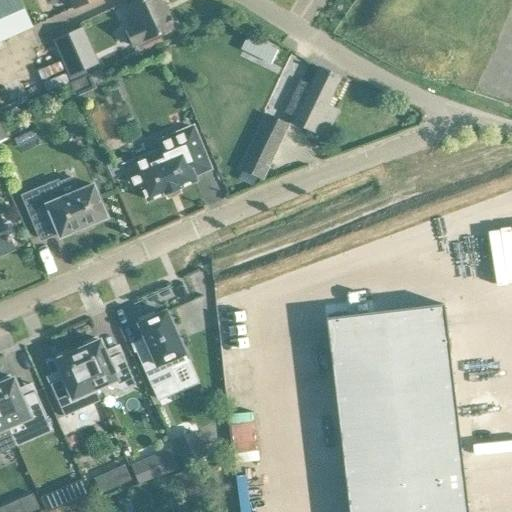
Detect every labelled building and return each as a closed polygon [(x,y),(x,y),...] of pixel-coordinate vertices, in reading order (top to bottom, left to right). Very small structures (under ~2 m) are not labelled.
[(0,0),(0,40),(32,27),(20,0),(0,0)] [(69,0),(73,9),(92,0),(69,0)] [(133,46),(175,27),(163,0),(137,0),(126,5),(135,25),(125,29),(133,46)] [(98,63),(82,27),(54,39),(70,76),(98,63)] [(267,48),(258,67),(267,71),(276,53),(267,48)] [(319,68),(310,86),(300,81),(285,112),(295,117),(294,121),(325,136),(337,111),(326,106),(340,78),(319,68)] [(37,91),(61,81),(57,72),(33,82),(37,91)] [(97,88),(90,74),(71,83),(77,97),(97,88)] [(161,74),(150,79),(155,90),(166,85),(161,74)] [(43,102),(65,95),(62,85),(40,93),(43,102)] [(240,169),(243,171),(239,179),(254,186),(258,178),(262,180),(288,125),(266,115),(240,169)] [(142,186),(148,200),(166,193),(166,194),(179,188),(196,180),(194,175),(210,169),(193,127),(159,141),(166,158),(151,164),(147,156),(124,166),(134,190),(142,186)] [(107,217),(94,185),(64,197),(57,182),(23,196),(41,239),(58,232),(60,237),(107,217)] [(0,255),(14,250),(0,217),(0,255)] [(42,283),(52,280),(45,258),(36,261),(42,283)] [(468,511),(444,303),(326,317),(348,511),(468,511)] [(139,323),(148,345),(135,350),(152,388),(175,378),(171,368),(187,361),(184,354),(165,312),(155,316),(153,313),(139,319),(141,322),(139,323)] [(86,347),(78,350),(95,389),(106,385),(123,391),(135,385),(122,353),(108,359),(100,340),(98,341),(96,338),(85,343),(86,347)] [(95,389),(78,350),(69,354),(68,350),(56,355),(58,359),(56,360),(64,379),(50,384),(64,417),(99,401),(95,389)] [(0,408),(8,427),(17,446),(52,430),(49,423),(35,391),(22,397),(13,378),(11,379),(9,376),(0,379),(0,408)] [(0,453),(17,446),(8,427),(0,408),(0,453)] [(194,430),(173,440),(184,465),(206,455),(194,430)] [(164,463),(153,468),(157,479),(180,469),(175,458),(170,448),(159,453),(164,463)] [(125,464),(107,473),(114,489),(132,480),(125,464)] [(81,479),(57,490),(64,506),(90,498),(81,479)] [(25,511),(20,499),(0,507),(0,511),(25,511)]
